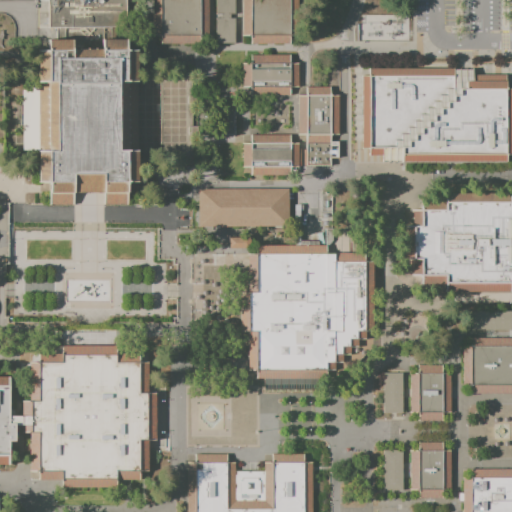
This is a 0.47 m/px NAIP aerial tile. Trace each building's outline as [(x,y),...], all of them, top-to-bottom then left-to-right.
[(47,0),(47,28),(70,28),(70,38),(103,37),(103,30),(129,30),(129,0),(47,0)] [(152,0),(152,36),(159,36),(159,46),(200,46),(200,36),(209,35),(209,0),(152,0)] [(215,46),(215,18),(220,18),(220,14),(214,14),(214,0),(235,0),(235,13),(227,13),(227,18),(235,18),(235,46),(215,46)] [(241,0),(241,36),(250,35),(250,46),(290,45),(290,36),(299,35),(298,0),(241,0)] [(38,50),(49,50),(49,39),(73,39),(73,47),(102,47),(102,39),(127,39),(127,49),(138,49),(139,182),(127,182),(127,204),(104,204),(104,193),(74,193),(74,205),(49,205),(49,182),(38,182),(38,50)] [(250,64),(241,64),(241,87),(251,87),(251,97),(291,97),(291,89),(298,89),(298,63),(289,63),(289,55),(250,55),(250,64)] [(368,76),(368,149),(402,149),(402,153),(503,153),(503,86),(452,86),(452,76),(368,76)] [(161,79),(189,79),(190,151),(161,151),(161,79)] [(305,94),(296,94),(296,97),(296,134),(296,136),(305,136),(305,143),(331,143),(331,134),(338,134),(338,94),(330,94),(330,86),(305,86),(305,94)] [(236,135),(234,96),(214,96),(215,136),(236,135)] [(249,142),(241,142),(241,167),(250,167),(250,176),(290,176),(290,167),(300,166),(300,143),(289,143),(289,135),(249,135),(249,142)] [(197,189),(197,227),(222,227),(288,227),(288,189),(197,189)] [(444,210),(420,210),(420,227),(410,227),(410,258),(421,258),(421,273),(445,273),(445,282),(509,282),(509,274),(511,274),(511,199),(444,199),(444,210)] [(228,248),(228,237),(249,237),(249,247),(228,248)] [(250,292),(237,292),(237,335),(253,336),(253,382),(324,383),(324,373),(334,373),(334,364),(342,364),(342,353),(350,353),(350,340),(364,340),(364,264),(336,264),(336,252),(250,251),(250,292)] [(511,312),(468,312),(468,330),(511,330),(511,312)] [(470,381),(462,381),(462,344),(470,344),(470,338),(511,337),(511,393),(470,394),(470,381)] [(26,360),(26,474),(57,474),(57,492),(118,491),(118,481),(163,481),(162,392),(144,392),(144,361),(117,361),(117,349),(53,349),(53,360),(26,360)] [(409,373),(409,412),(417,411),(417,421),(441,421),(441,411),(449,411),(449,395),(449,372),(442,372),(442,364),(417,364),(417,373),(409,373)] [(402,413),(402,373),(383,372),(382,413),(402,413)] [(0,467),(9,467),(9,373),(0,373),(0,467)] [(442,490),(442,498),(418,498),(418,491),(409,490),(409,449),(417,450),(417,441),(442,442),(441,450),(450,450),(450,471),(450,490),(442,490)] [(402,450),(402,490),(383,490),(383,449),(402,450)] [(185,461),(185,511),(311,511),(311,462),(302,462),(302,454),(272,454),(272,462),(263,462),(263,471),(235,471),(235,462),(227,462),(227,454),(194,454),(194,461),(185,461)] [(470,478),(462,478),(462,511),(511,511),(511,470),(470,470),(470,478)]
